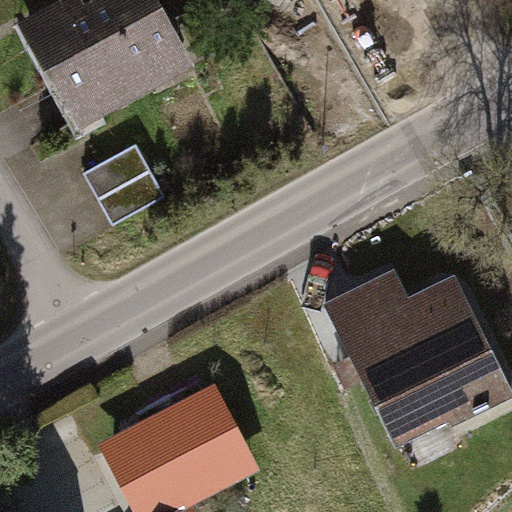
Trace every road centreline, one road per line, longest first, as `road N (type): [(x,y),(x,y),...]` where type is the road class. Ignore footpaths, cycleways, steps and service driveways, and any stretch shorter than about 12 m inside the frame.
road 1 (secondary): [(511,99),(84,334)]
road 2 (residential): [(84,334),(0,194)]
